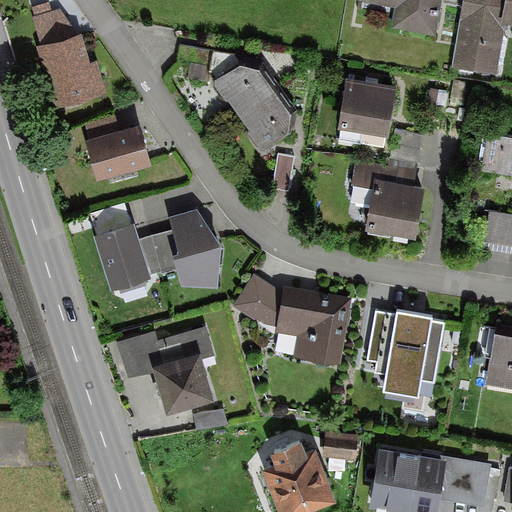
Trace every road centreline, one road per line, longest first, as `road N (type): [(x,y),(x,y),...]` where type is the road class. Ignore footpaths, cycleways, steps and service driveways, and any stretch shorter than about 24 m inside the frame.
road 1 (residential): [(87,0),(257,232),(287,251),(511,291)]
road 2 (secondary): [(126,511),(0,121)]
